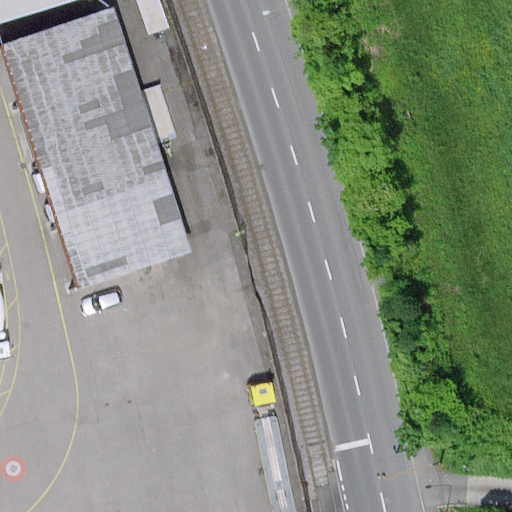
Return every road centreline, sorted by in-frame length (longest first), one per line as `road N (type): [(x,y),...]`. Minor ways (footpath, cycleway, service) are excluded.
road 1 (tertiary): [(242,0),(318,235),(385,511)]
road 2 (track): [(378,482),(511,489)]
